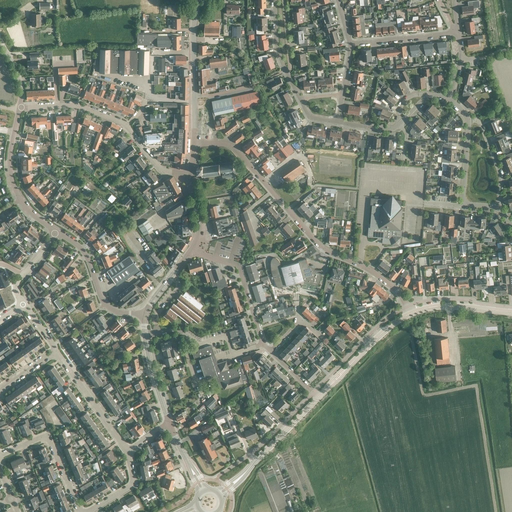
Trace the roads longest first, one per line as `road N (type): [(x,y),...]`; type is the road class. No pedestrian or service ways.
road 1 (residential): [(410,313),(384,280),(318,245),(231,145),(194,142)]
road 2 (residential): [(189,173),(158,167),(117,120),(76,105),(20,107)]
road 3 (secondary): [(194,142),(196,0)]
road 4 (residential): [(270,351),(237,264),(193,247)]
road 5 (residential): [(79,511),(47,434),(0,454)]
road 6 (residential): [(145,313),(105,305),(82,251),(54,231)]
road 7 (secondary): [(318,397),(410,313)]
road 8 (residential): [(128,451),(56,350)]
